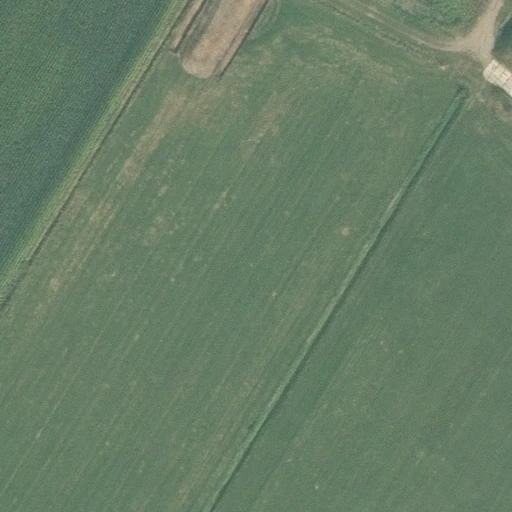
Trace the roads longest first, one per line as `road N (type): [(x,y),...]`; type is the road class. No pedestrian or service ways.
road 1 (track): [(466,57),(495,72),(227,511)]
road 2 (track): [(466,57),(341,0)]
